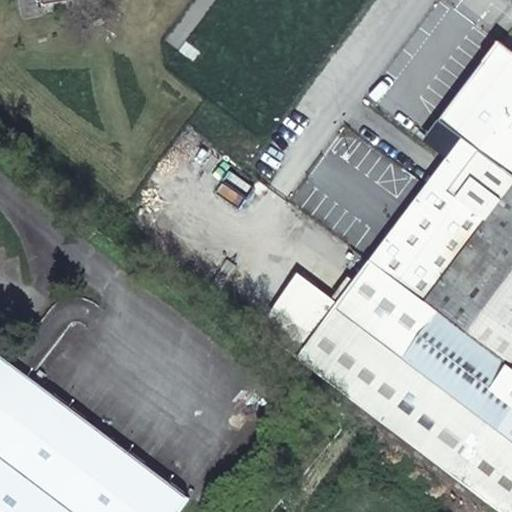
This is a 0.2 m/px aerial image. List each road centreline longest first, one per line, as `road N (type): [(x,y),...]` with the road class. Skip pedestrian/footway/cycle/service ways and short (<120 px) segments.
road 1 (unknown): [(0,202),(95,273),(213,447)]
road 2 (unknown): [(408,0),(274,190),(274,226),(312,255)]
